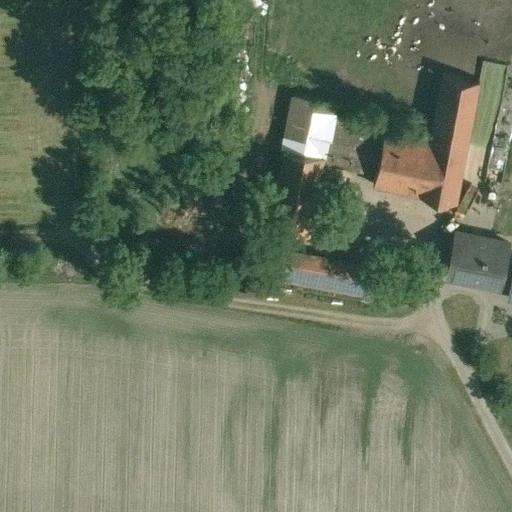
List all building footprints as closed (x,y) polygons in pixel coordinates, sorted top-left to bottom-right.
[(433,133),(387,124),(377,171),(374,184),(456,201),(480,79),(444,73),(433,133)] [(335,101),(295,93),(270,226),(309,233),(323,160),(332,116),(335,101)] [(386,127),(332,116),(323,160),(377,171),(386,127)] [(509,241),(457,231),(448,275),(470,279),(470,277),(498,283),(498,285),(500,285),(509,241)] [(252,249),(246,248),(242,249),(240,250),(236,251),(234,253),(231,255),(229,258),(228,262),(227,264),(227,268),(227,271),(227,273),(228,276),(230,279),(233,282),(236,285),(240,287),(243,288),(247,288),(252,287),(255,286),(258,284),(260,282),(263,278),(265,274),(266,271),(266,267),(265,263),(265,261),(263,258),(261,255),(258,252),(255,251),(252,249)] [(376,275),(277,257),(274,276),(373,294),(376,275)]
